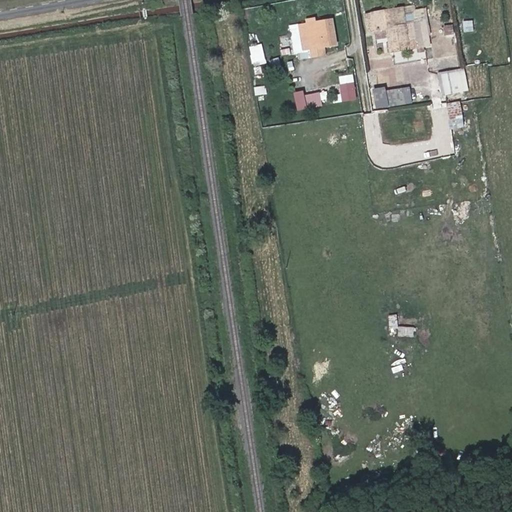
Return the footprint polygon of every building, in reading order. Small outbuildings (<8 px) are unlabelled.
[(404,8),(367,14),(369,31),(389,28),(393,51),(419,47),(425,46),(431,45),(429,34),(423,35),(421,21),(407,24),(404,8)] [(305,23),(289,26),(293,54),(301,53),(302,60),(326,56),(325,49),(339,46),(334,18),(316,21),(305,23)] [(429,34),(426,20),(421,21),(423,35),(429,34)] [(426,47),(429,69),(456,65),(454,51),(441,53),(440,45),(426,47)] [(265,53),(251,56),(253,65),(266,63),(265,53)] [(283,67),(280,59),(270,63),(273,71),(283,67)] [(465,70),(442,74),(445,95),(468,91),(465,70)] [(342,100),(357,99),(356,74),(341,75),(342,100)] [(411,84),(375,90),(379,108),(414,102),(411,84)] [(306,89),(295,92),(299,110),(325,105),(322,91),(307,94),(306,89)] [(460,102),(448,104),(450,121),(463,119),(463,118),(474,116),(471,102),(461,104),(460,102)] [(401,325),(400,334),(415,335),(416,327),(401,325)]
